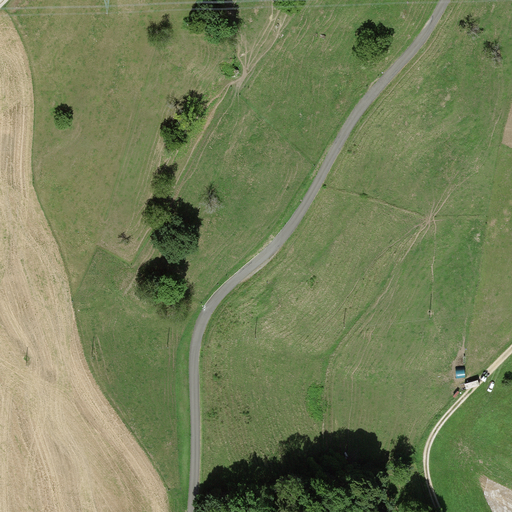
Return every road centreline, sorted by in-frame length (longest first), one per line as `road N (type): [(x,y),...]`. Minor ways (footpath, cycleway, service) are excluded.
road 1 (unclassified): [(191,511),(197,329),(211,304),(291,225),(346,127),(445,0)]
road 2 (track): [(511,349),(426,445),(423,466),(439,511)]
